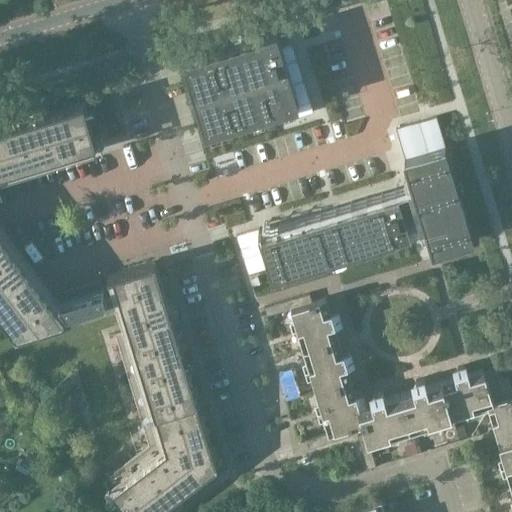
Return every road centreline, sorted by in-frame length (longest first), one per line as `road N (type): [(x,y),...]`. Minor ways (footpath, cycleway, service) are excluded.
road 1 (residential): [(446,511),(431,461),(276,506),(148,50),(121,0)]
road 2 (residential): [(511,140),(469,0)]
road 3 (residential): [(0,38),(121,0)]
